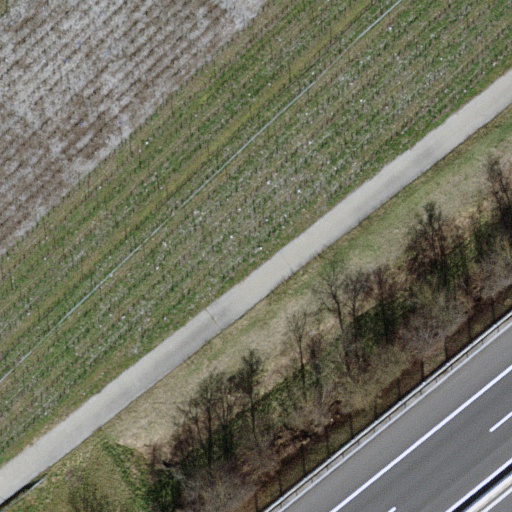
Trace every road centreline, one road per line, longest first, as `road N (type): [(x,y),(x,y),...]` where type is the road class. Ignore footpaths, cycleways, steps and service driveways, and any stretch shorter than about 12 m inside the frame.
road 1 (track): [(511,85),(0,482)]
road 2 (motorway): [(511,410),(385,511)]
